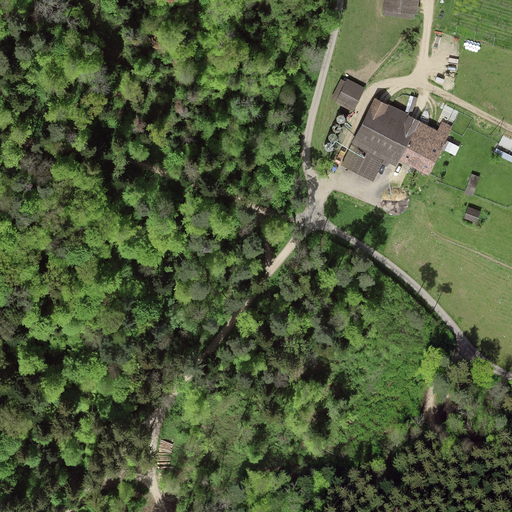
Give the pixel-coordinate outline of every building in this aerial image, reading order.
[(418,0),(386,0),(385,7),(387,8),(414,11),(416,12),(418,0)] [(413,18),(414,11),(387,8),(386,14),(413,18)] [(338,102),(347,83),(343,81),(333,100),(338,102)] [(347,83),(338,102),(354,110),(364,89),(348,81),(347,83)] [(439,129),(377,100),(346,167),(373,179),(383,156),(398,163),(400,158),(432,172),(453,127),(442,122),(439,129)]
